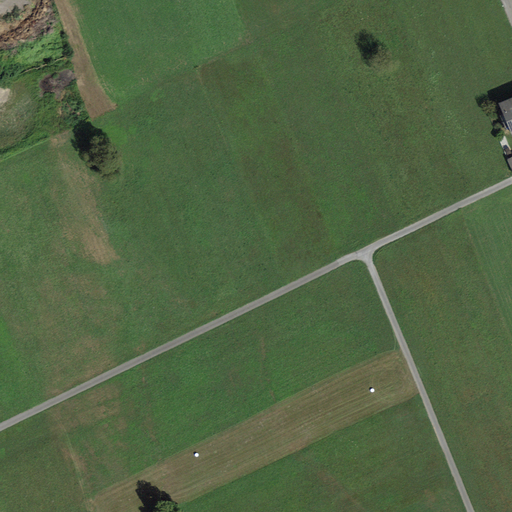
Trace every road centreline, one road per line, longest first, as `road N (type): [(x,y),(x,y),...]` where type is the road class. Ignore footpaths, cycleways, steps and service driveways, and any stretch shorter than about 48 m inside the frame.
road 1 (unclassified): [(0,422),(363,250)]
road 2 (unclassified): [(470,511),(363,250)]
road 3 (residential): [(363,250),(511,180)]
